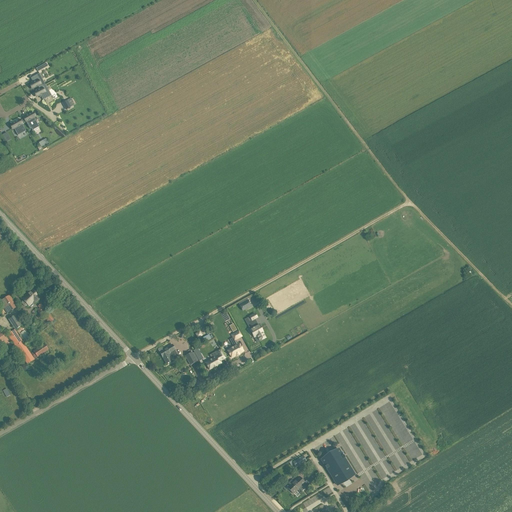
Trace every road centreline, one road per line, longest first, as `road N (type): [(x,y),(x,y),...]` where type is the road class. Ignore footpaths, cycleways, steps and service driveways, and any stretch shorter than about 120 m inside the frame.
road 1 (track): [(511,304),(404,194),(253,0)]
road 2 (track): [(410,200),(209,314)]
road 3 (unclassified): [(132,358),(0,215)]
road 4 (unclassified): [(132,358),(0,434)]
road 5 (unclassified): [(278,511),(174,400)]
